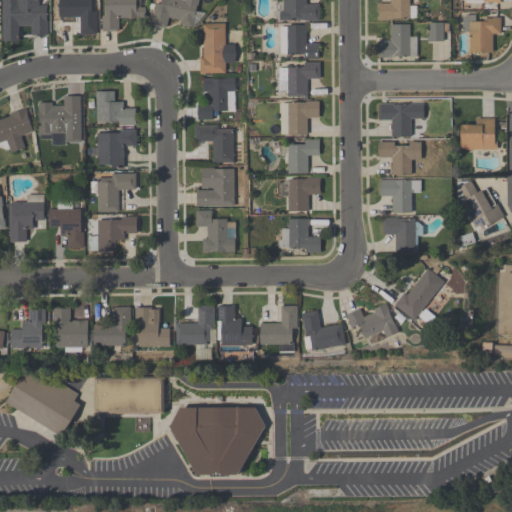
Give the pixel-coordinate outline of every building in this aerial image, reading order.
[(48,6),(40,6),(39,0),(1,0),(2,43),(21,43),(20,28),(31,28),(31,36),(48,36),(48,6)] [(97,0),(58,0),(58,17),(79,17),(79,36),(97,36),(97,0)] [(145,21),(145,3),(136,3),(136,0),(102,0),(102,32),(121,32),(121,21),(145,21)] [(155,0),(153,27),(169,28),(170,23),(197,25),(198,0),(155,0)] [(279,0),(280,21),(319,21),(319,1),(309,1),(308,0),(279,0)] [(377,0),(378,21),(412,21),(412,0),(377,0)] [(462,34),(469,34),(469,53),(491,54),(491,36),(500,36),(501,17),(462,17),(462,34)] [(428,43),(445,43),(445,23),(428,23),(428,43)] [(225,24),(199,24),(200,75),(226,74),(226,64),(237,64),(236,44),(226,44),(225,24)] [(280,25),(280,59),(319,59),(319,43),(310,43),(310,25),(280,25)] [(417,58),(417,35),(410,35),(410,25),(390,25),(390,38),(379,38),(379,58),(417,58)] [(279,98),(310,97),(310,79),(321,79),(320,63),(279,64),(279,98)] [(235,111),(235,79),(205,78),(205,103),(198,103),(198,121),(215,121),(215,111),(235,111)] [(96,125),(135,125),(135,109),(124,109),(124,103),(115,103),(115,92),(96,92),(96,125)] [(81,98),(63,98),(63,105),(38,105),(39,138),(50,138),(50,147),(82,146),(81,98)] [(288,136),(309,136),(309,122),(318,122),(318,102),(288,102),(288,136)] [(425,120),(425,104),(379,104),(379,121),(391,121),(391,138),(414,138),(414,120),(425,120)] [(23,138),(33,135),(27,110),(0,117),(0,147),(8,145),(10,153),(26,149),(23,138)] [(496,151),(496,118),(472,118),(472,127),(461,128),(461,151),(496,151)] [(233,164),(233,125),(195,125),(195,144),(213,144),(213,164),(233,164)] [(126,169),(126,149),(137,149),(137,131),(97,131),(97,169),(126,169)] [(288,175),(309,175),(309,155),(319,155),(319,140),(288,140),(288,175)] [(390,177),(412,177),(412,167),(421,167),(421,142),(379,142),(379,158),(390,158),(390,177)] [(234,169),(198,169),(198,208),(234,208),(234,169)] [(137,174),(100,174),(100,184),(92,184),(92,200),(98,200),(98,213),(118,213),(118,193),(137,193),(137,174)] [(288,212),(310,212),(310,198),(320,198),(320,178),(288,178),(288,212)] [(380,199),(391,199),(391,214),(411,214),(411,192),(421,192),(421,180),(380,180),(380,199)] [(472,232),(502,221),(490,187),(475,193),(470,180),(455,186),(472,232)] [(44,222),(44,195),(27,196),(27,205),(9,205),(10,243),(27,243),(26,232),(35,232),(35,222),(44,222)] [(84,250),(84,209),(50,209),(50,228),(60,228),(60,238),(69,238),(69,250),(84,250)] [(195,211),(196,230),(204,230),(205,253),(236,253),(235,221),(214,221),(214,211),(195,211)] [(97,253),(117,253),(117,242),(126,242),(126,235),(137,235),(137,218),(97,218),(97,253)] [(321,253),(321,239),(310,239),(311,220),(290,219),(289,230),(280,230),(280,252),(321,253)] [(395,252),(418,252),(418,219),(382,219),(382,237),(395,237),(395,252)] [(397,310),(417,323),(445,282),(425,268),(397,310)] [(214,345),(214,306),(197,307),(197,325),(176,325),(176,345),(214,345)] [(297,306),(281,306),(281,325),(261,325),(261,346),(297,346),(297,306)] [(235,319),(235,307),(219,307),(219,346),(253,346),(253,328),(243,328),(243,319),(235,319)] [(346,315),(352,332),(361,328),(367,345),(398,333),(388,307),(364,316),(361,309),(346,315)] [(130,308),(113,308),(113,327),(93,327),(93,347),(130,347),(130,308)] [(136,347),(170,347),(170,328),(160,328),(160,308),(136,308),(136,347)] [(54,309),(54,350),(89,349),(89,321),(71,321),(71,309),(54,309)] [(46,350),(46,310),(29,310),(29,321),(22,321),(22,331),(11,331),(11,350),(46,350)] [(346,347),(343,326),(322,329),(320,311),(303,314),(308,352),(346,347)] [(80,406),(74,403),(77,398),(24,371),(6,407),(65,436),(80,406)] [(164,413),(164,380),(95,380),(95,413),(164,413)] [(252,476),(257,409),(175,408),(175,433),(195,475),(252,476)]
